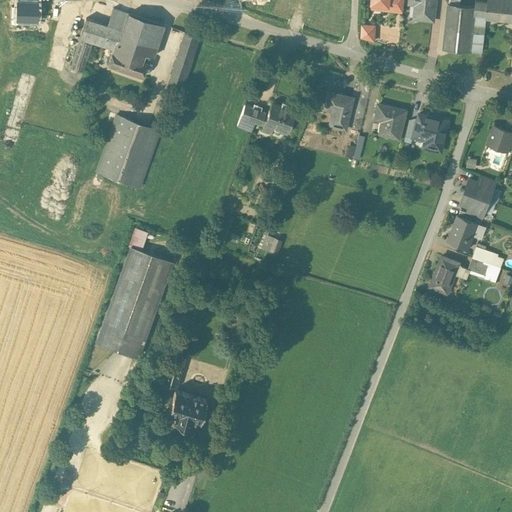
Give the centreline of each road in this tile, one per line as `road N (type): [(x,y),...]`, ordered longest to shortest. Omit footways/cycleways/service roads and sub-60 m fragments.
road 1 (residential): [(323,511),(478,88)]
road 2 (residential): [(352,53),(169,0)]
road 3 (residential): [(478,88),(352,53)]
